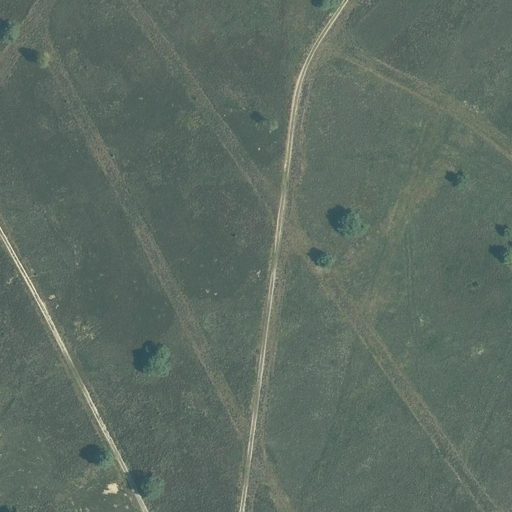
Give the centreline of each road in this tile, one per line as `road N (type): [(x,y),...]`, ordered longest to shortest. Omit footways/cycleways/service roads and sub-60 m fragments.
road 1 (track): [(345,0),(312,50),(297,92),(241,511)]
road 2 (track): [(145,511),(0,231)]
